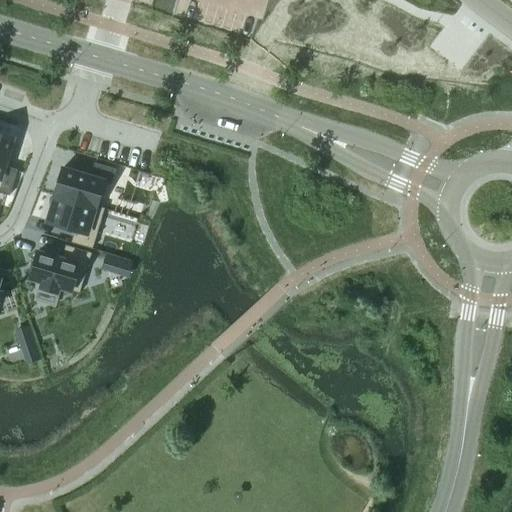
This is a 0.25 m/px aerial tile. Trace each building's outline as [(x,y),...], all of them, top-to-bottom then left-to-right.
[(0,135),(0,193),(9,196),(17,170),(5,167),(13,139),(0,135)] [(63,168),(55,195),(104,209),(100,207),(107,183),(111,184),(115,170),(94,163),(90,176),(63,168)] [(121,172),(118,180),(130,183),(132,176),(121,172)] [(55,195),(47,222),(74,230),(70,243),(92,249),(104,209),(55,195)] [(99,243),(97,251),(109,254),(111,247),(99,243)] [(33,257),(28,273),(31,274),(30,279),(41,283),(40,287),(57,292),(58,288),(79,294),(91,253),(65,246),(61,259),(38,252),(36,258),(33,257)] [(107,256),(103,269),(112,272),(116,259),(107,256)] [(15,330),(27,365),(42,360),(30,325),(15,330)]
